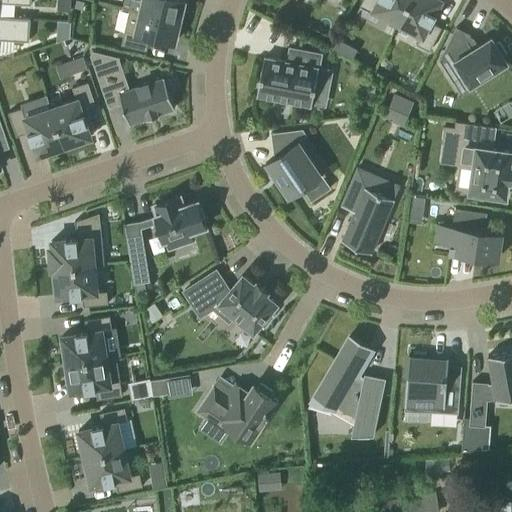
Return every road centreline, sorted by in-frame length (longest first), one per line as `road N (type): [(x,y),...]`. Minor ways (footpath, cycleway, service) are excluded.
road 1 (residential): [(511,288),(422,301),(332,276),(282,241),(238,191),(218,137)]
road 2 (residential): [(46,511),(0,240)]
road 3 (residential): [(0,208),(218,137)]
road 4 (residential): [(218,137),(214,36),(228,0)]
